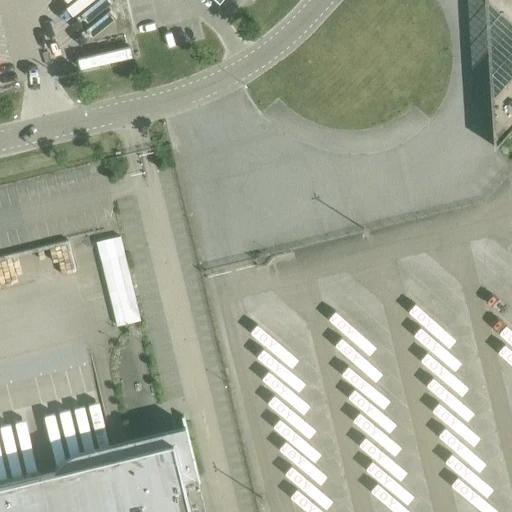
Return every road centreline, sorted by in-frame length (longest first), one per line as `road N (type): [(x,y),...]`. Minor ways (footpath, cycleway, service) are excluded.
road 1 (unknown): [(128,112),(222,511)]
road 2 (unclassified): [(322,0),(285,40),(221,80),(161,104),(0,143)]
